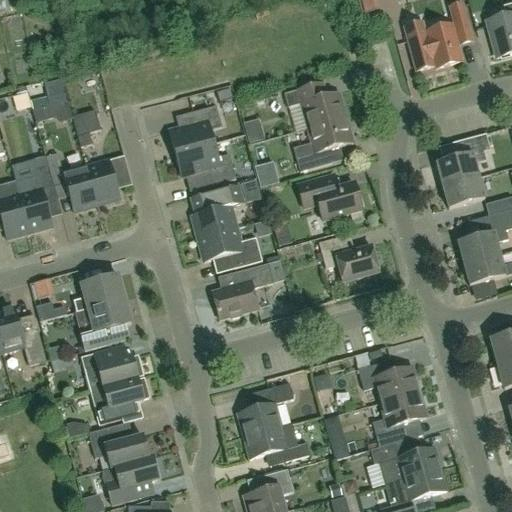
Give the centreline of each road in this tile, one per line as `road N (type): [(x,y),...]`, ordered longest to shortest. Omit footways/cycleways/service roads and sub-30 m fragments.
road 1 (residential): [(190,361),(422,297)]
road 2 (residential): [(489,511),(439,325)]
road 3 (residential): [(422,297),(396,203),(396,117)]
road 4 (residential): [(0,284),(154,239)]
road 5 (residential): [(210,511),(200,471),(207,426),(190,361)]
road 6 (residential): [(154,239),(119,109)]
road 7 (residential): [(190,361),(154,239)]
road 8 (residential): [(396,117),(511,87)]
